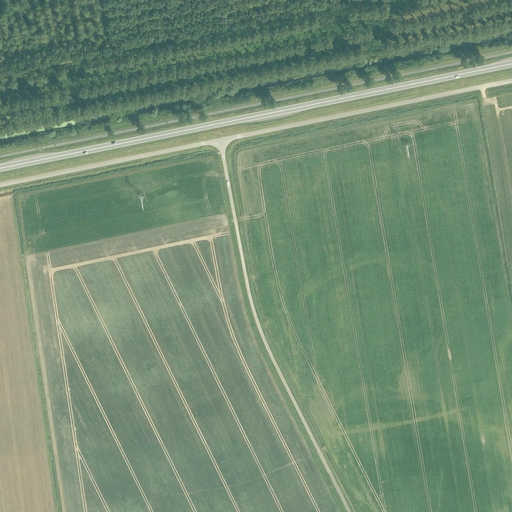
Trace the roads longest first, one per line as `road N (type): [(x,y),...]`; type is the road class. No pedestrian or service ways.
road 1 (trunk): [(0,168),(511,64)]
road 2 (unclassified): [(351,511),(249,293),(219,140)]
road 3 (unclassified): [(219,140),(511,80)]
road 4 (unclassified): [(0,184),(219,140)]
